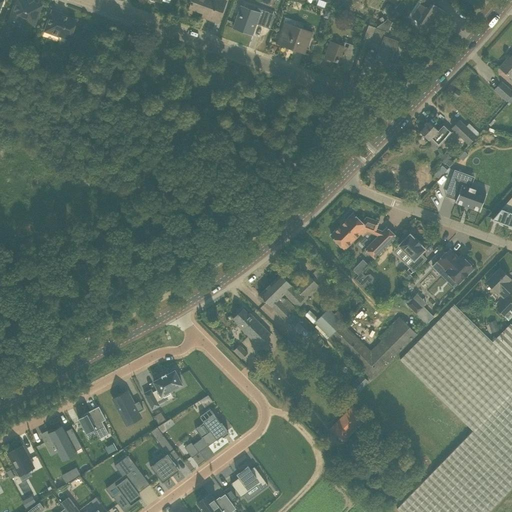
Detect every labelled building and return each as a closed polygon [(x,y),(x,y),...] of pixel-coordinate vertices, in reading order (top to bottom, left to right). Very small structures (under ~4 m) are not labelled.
[(24,0),(17,0),(15,7),(9,22),(19,26),(22,20),(34,25),(41,6),(24,0)] [(224,0),(192,0),(190,8),(211,15),(210,19),(218,22),(227,1),(224,0)] [(418,27),(425,33),(436,16),(441,20),(446,12),(433,5),(430,9),(421,3),(412,17),(420,22),(419,23),(420,23),(418,27)] [(256,11),(241,5),(240,5),(233,28),(253,35),(257,24),(264,27),(269,12),(257,7),(256,11)] [(74,26),(76,21),(62,16),(63,14),(52,10),(44,31),(51,34),(52,32),(69,38),(71,33),(73,32),(75,28),(74,26)] [(398,18),(391,14),(389,18),(396,22),(398,18)] [(287,23),(279,43),(288,47),(288,48),(305,54),(313,33),(287,23)] [(364,39),(371,41),(376,28),(368,25),(364,39)] [(385,31),(376,28),(371,41),(380,45),(372,70),(378,72),(379,70),(395,76),(399,65),(397,64),(397,63),(395,62),(395,63),(388,60),(392,49),(397,51),(400,42),(383,36),(385,31)] [(42,38),(34,41),(37,47),(45,44),(42,38)] [(331,41),(325,57),(338,62),(338,61),(344,62),(342,67),(350,70),(358,47),(350,44),(349,48),(331,41)] [(511,56),(508,61),(507,59),(500,68),(511,78),(511,56)] [(493,90),(507,102),(511,95),(511,90),(501,81),(493,90)] [(452,128),(469,144),(477,136),(460,119),(452,128)] [(428,120),(419,130),(424,135),(424,137),(427,140),(429,140),(430,141),(432,140),(439,147),(453,132),(444,123),(437,129),(428,120)] [(468,155),(464,151),(458,157),(463,161),(468,155)] [(407,179),(381,169),(377,178),(404,188),(407,179)] [(466,174),(455,169),(448,186),(457,189),(457,190),(459,191),(456,202),(480,211),(486,193),(462,185),(466,174)] [(511,196),(492,219),(511,226),(511,212),(511,213),(511,212),(511,196)] [(331,235),(345,249),(366,227),(375,230),(378,222),(367,218),(362,222),(353,213),(331,235)] [(368,251),(375,258),(396,236),(387,228),(382,233),(384,235),(368,251)] [(399,257),(414,271),(426,258),(421,253),(425,249),(421,244),(415,238),(410,234),(408,236),(406,235),(401,240),(403,241),(399,245),(404,251),(399,257)] [(449,249),(438,260),(445,267),(443,269),(458,283),(474,268),(472,266),(473,264),(468,259),(467,261),(461,255),(459,258),(449,249)] [(505,296),(511,288),(511,282),(509,280),(511,279),(500,268),(493,275),(492,274),(487,279),(488,281),(487,282),(497,292),(498,291),(504,297),(505,297),(505,296)] [(406,279),(410,274),(411,274),(407,270),(402,275),(406,279)] [(354,279),(364,288),(367,285),(373,283),(374,278),(370,274),(365,275),(362,272),(354,279)] [(265,274),(257,282),(263,288),(271,280),(265,274)] [(286,298),(282,302),(278,298),(284,293),(297,306),(298,305),(299,307),(304,302),(303,300),(304,299),(317,285),(309,276),(295,290),(291,286),(292,286),(281,274),(260,295),(259,297),(264,302),(265,300),(287,323),(299,311),(286,298)] [(413,298),(407,304),(416,313),(422,307),(413,298)] [(503,315),(511,305),(511,303),(507,299),(498,309),(503,315)] [(473,431),(397,508),(401,511),(488,511),(511,488),(511,324),(511,323),(492,342),(454,304),(400,359),(473,431)] [(238,325),(259,346),(271,334),(249,312),(248,314),(242,308),(233,318),(239,323),(238,325)] [(382,341),(371,352),(327,308),(313,322),(371,380),(416,335),(398,317),(379,338),(382,341)] [(234,350),(242,359),(248,353),(239,345),(234,350)] [(151,389),(144,393),(152,407),(159,404),(155,397),(161,395),(182,384),(175,370),(167,375),(166,374),(162,376),(162,377),(154,381),(158,389),(153,392),(151,389)] [(361,375),(352,384),(360,391),(369,382),(361,375)] [(127,391),(113,399),(124,420),(140,412),(144,410),(139,401),(134,404),(127,391)] [(193,404),(197,411),(213,402),(209,395),(193,404)] [(364,418),(353,407),(330,429),(342,441),(364,418)] [(83,416),(78,418),(89,438),(97,434),(100,439),(109,434),(102,421),(106,419),(100,409),(99,409),(84,417),(83,416)] [(210,409),(200,416),(211,431),(202,437),(208,446),(222,436),(223,437),(229,433),(221,423),(210,409)] [(163,412),(155,416),(159,424),(167,419),(163,412)] [(167,421),(159,426),(163,432),(170,427),(167,421)] [(82,447),(72,428),(66,431),(62,425),(62,426),(49,433),(63,461),(77,454),(76,451),(82,447)] [(163,435),(157,427),(151,431),(157,440),(163,435)] [(36,443),(43,440),(41,433),(33,436),(36,443)] [(192,457),(199,453),(191,442),(185,447),(192,457)] [(23,446),(8,454),(19,475),(34,467),(23,446)] [(160,457),(150,465),(163,482),(179,470),(173,462),(180,457),(174,449),(161,458),(160,457)] [(120,491),(113,496),(124,511),(139,500),(137,498),(140,495),(138,493),(150,484),(128,455),(115,465),(125,479),(116,486),(120,491)] [(239,477),(231,483),(241,497),(244,494),(257,485),(261,490),(268,485),(254,466),(250,469),(248,466),(245,468),(245,467),(238,471),(239,472),(237,474),(239,477)] [(76,467),(62,475),(66,483),(80,474),(76,467)] [(231,490),(227,493),(232,500),(236,497),(231,490)] [(205,497),(197,503),(203,511),(231,511),(220,496),(215,500),(211,495),(210,494),(205,497)] [(31,496),(22,501),(26,508),(35,504),(31,496)] [(100,502),(96,496),(91,500),(95,506),(100,502)] [(65,509),(73,503),(69,497),(61,503),(65,509)] [(40,511),(45,509),(40,503),(29,511),(40,511)]
